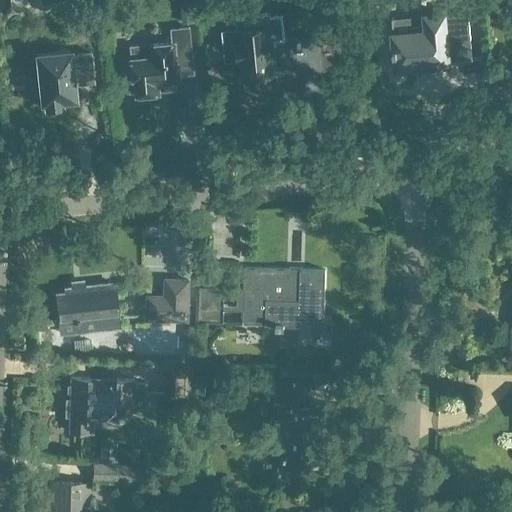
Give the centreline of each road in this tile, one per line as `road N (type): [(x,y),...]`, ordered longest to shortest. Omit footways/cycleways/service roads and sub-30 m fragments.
road 1 (residential): [(0,220),(420,174)]
road 2 (residential): [(408,511),(420,174)]
